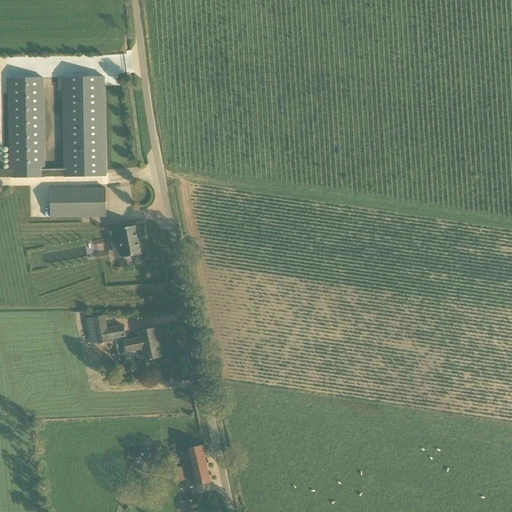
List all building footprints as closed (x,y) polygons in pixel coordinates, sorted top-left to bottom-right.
[(0,177),(15,178),(65,177),(106,177),(104,77),(63,77),(64,168),(45,169),(43,78),(9,78),(10,169),(0,169),(0,177)] [(51,217),(107,217),(106,189),(50,189),(51,217)] [(141,253),(136,226),(117,229),(117,230),(110,232),(112,243),(120,242),(123,257),(141,253)] [(106,329),(104,316),(81,321),(86,344),(89,343),(89,344),(97,342),(97,344),(110,342),(109,340),(125,337),(123,326),(106,329)] [(160,357),(157,342),(159,342),(156,328),(139,331),(141,339),(126,342),(128,351),(142,348),(145,360),(150,359),(150,360),(152,360),(152,359),(160,357)] [(188,488),(211,482),(202,445),(187,448),(189,453),(180,455),(188,488)] [(146,471),(154,455),(141,448),(132,464),(146,471)] [(180,511),(190,511),(195,511),(193,500),(179,502),(180,511)]
